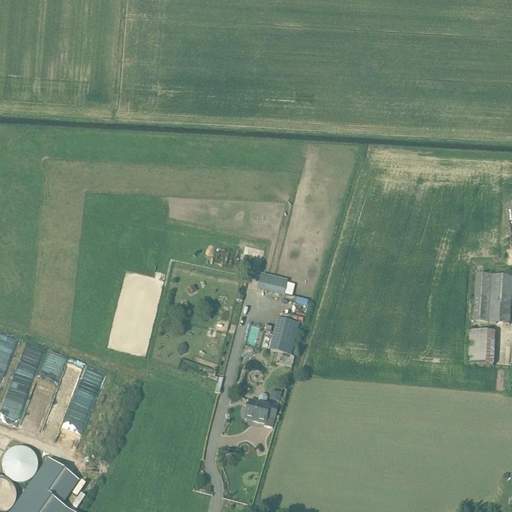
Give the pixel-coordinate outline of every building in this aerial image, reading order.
[(181,239),(183,229),(176,228),(174,238),(181,239)] [(235,253),(230,268),(248,273),(253,258),(235,253)] [(262,275),(259,289),(284,295),(287,281),(262,275)] [(511,289),(511,277),(476,275),(473,323),(510,325),(511,289)] [(287,283),(284,295),(292,297),(295,285),(287,283)] [(196,291),(193,286),(186,290),(189,295),(196,291)] [(299,325),(278,320),(270,352),(291,357),(299,325)] [(495,333),(470,331),(468,365),(493,367),(495,333)] [(0,378),(3,379),(17,340),(0,334),(0,344),(6,347),(5,353),(6,353),(4,358),(7,359),(4,369),(1,368),(0,370),(0,378)] [(21,415),(44,355),(26,349),(3,408),(21,415)] [(250,401),(246,417),(259,421),(259,423),(265,425),(264,427),(273,430),(279,406),(266,403),(267,398),(266,396),(262,395),(260,396),(258,403),(250,401)] [(48,431),(53,418),(46,416),(42,429),(48,431)] [(2,466),(2,467),(2,468),(3,470),(3,471),(3,472),(4,473),(4,474),(5,475),(6,476),(6,477),(7,478),(8,479),(9,480),(10,481),(11,481),(12,482),(13,483),(15,483),(16,483),(17,484),(18,484),(20,484),(21,484),(22,484),(23,484),(25,483),(26,483),(27,483),(28,482),(29,481),(30,481),(31,480),(32,479),(33,478),(34,477),(35,476),(36,475),(36,474),(37,473),(37,472),(38,471),(38,470),(38,468),(38,467),(38,466),(38,465),(38,463),(38,462),(38,461),(37,460),(37,459),(36,457),(36,456),(35,455),(34,454),(33,453),(32,452),(31,452),(30,451),(29,450),(28,450),(27,449),(26,449),(25,448),(23,448),(22,448),(21,448),(20,448),(18,448),(17,448),(16,448),(15,449),(13,449),(12,450),(11,450),(10,451),(9,452),(8,452),(7,453),(6,454),(6,455),(5,456),(4,457),(4,459),(3,460),(3,461),(3,462),(2,463),(2,465),(2,466)] [(10,511),(65,511),(67,509),(59,504),(77,479),(48,459),(10,511)] [(0,511),(9,511),(10,511),(11,510),(12,509),(13,508),(14,507),(14,506),(15,505),(16,503),(16,502),(16,501),(17,499),(17,498),(17,497),(17,495),(17,494),(16,493),(16,491),(16,490),(15,489),(15,488),(14,486),(13,485),(12,484),(11,483),(10,482),(9,481),(8,481),(7,480),(6,479),(5,479),(3,478),(2,478),(1,478),(0,477),(0,511)]
